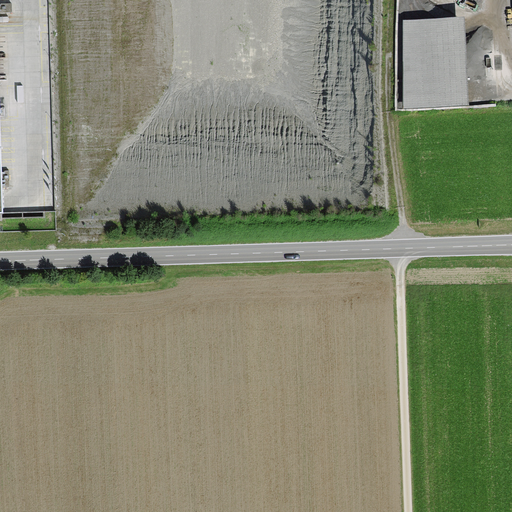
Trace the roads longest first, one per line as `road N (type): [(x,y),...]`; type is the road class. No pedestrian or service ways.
road 1 (primary): [(0,260),(511,245)]
road 2 (track): [(397,249),(407,511)]
road 3 (track): [(390,0),(388,118),(405,249)]
